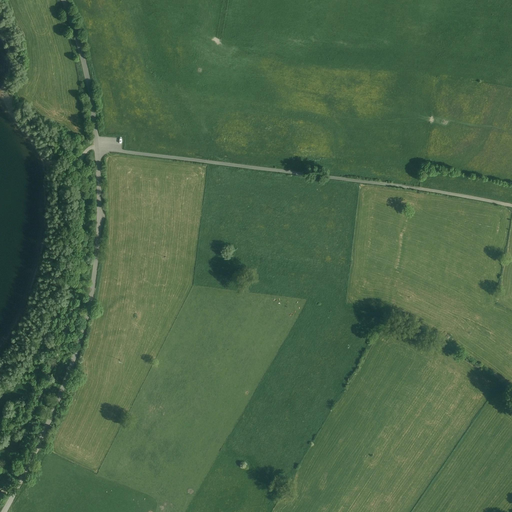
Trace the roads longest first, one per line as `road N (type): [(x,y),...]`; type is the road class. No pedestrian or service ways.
road 1 (track): [(511,205),(91,147),(81,161),(72,312),(33,410),(0,443)]
road 2 (unclassified): [(6,511),(65,386),(98,251),(100,162),(87,74),(63,0)]
